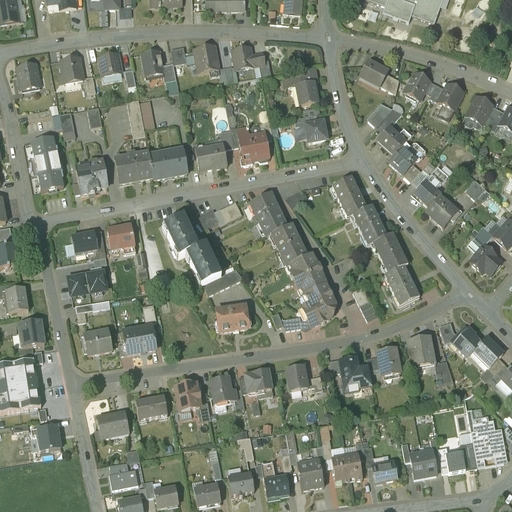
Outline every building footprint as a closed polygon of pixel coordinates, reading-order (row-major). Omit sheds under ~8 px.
[(7,1),(0,2),(0,28),(22,25),(22,24),(17,25),(13,1),(13,0),(7,1)] [(45,0),(47,7),(48,7),(47,5),(54,5),(54,6),(59,5),(60,12),(60,13),(76,11),(75,3),(76,3),(75,0),(45,0)] [(89,0),(96,0),(104,0),(104,12),(119,11),(117,0),(89,0)] [(148,0),(149,10),(150,10),(150,9),(158,9),(158,11),(160,11),(160,8),(163,8),(163,9),(180,8),(180,9),(181,9),(180,0),(148,0)] [(205,0),(205,14),(243,14),(243,7),(244,7),(244,6),(243,6),(242,0),(205,0)] [(301,0),(284,0),(283,16),(300,18),(301,0)] [(356,0),(384,10),(382,17),(408,26),(411,19),(434,27),(438,15),(435,13),(439,0),(356,0)] [(213,49),(193,52),(194,55),(196,64),(198,77),(218,73),(218,72),(216,63),(215,58),(213,49)] [(183,51),(170,53),(172,67),(172,69),(186,66),(184,57),(183,51)] [(249,51),(231,54),(235,73),(262,68),(263,68),(262,64),(261,58),(251,59),(249,51)] [(159,54),(140,58),(145,81),(145,80),(162,77),(163,77),(161,69),(159,54)] [(184,57),(186,66),(196,64),(194,55),(184,57)] [(117,57),(108,59),(108,60),(99,61),(98,61),(102,80),(103,80),(102,77),(108,76),(109,77),(111,77),(111,79),(121,77),(117,57)] [(79,61),(60,64),(64,87),(65,87),(65,85),(73,84),(74,86),(83,84),(79,61)] [(268,63),(262,64),(263,68),(262,68),(263,76),(270,75),(268,63)] [(388,75),(367,64),(358,80),(359,80),(360,80),(379,90),(378,91),(379,91),(380,90),(386,78),(388,75)] [(35,67),(16,70),(20,94),(30,92),(39,90),(38,90),(37,81),(35,67)] [(172,67),(161,69),(163,77),(162,77),(163,80),(164,86),(166,85),(175,84),(172,69),(172,67)] [(231,70),(224,71),(227,87),(234,86),(231,70)] [(227,87),(224,71),(218,72),(218,73),(221,88),(227,87)] [(313,71),(300,74),(301,79),(286,81),(288,91),(296,90),(300,110),(308,108),(308,109),(317,107),(313,86),(316,86),(313,71)] [(132,73),(124,75),(127,91),(135,89),(132,73)] [(429,85),(413,76),(403,97),(419,105),(424,95),(429,85)] [(398,84),(386,78),(380,90),(395,98),(398,84)] [(92,80),(86,82),(88,97),(95,96),(92,80)] [(178,96),(175,84),(166,85),(168,98),(178,96)] [(436,89),(429,85),(424,95),(431,99),(436,89)] [(463,96),(446,87),(443,93),(437,106),(444,110),(453,114),(463,96)] [(431,99),(429,102),(437,106),(443,93),(436,89),(431,99)] [(491,109),(475,101),(465,120),(481,129),(482,127),(491,110),(491,109)] [(138,104),(126,106),(132,142),(145,140),(138,104)] [(391,113),(380,107),(365,123),(366,124),(375,131),(391,113)] [(453,114),(444,110),(438,120),(447,125),(453,114)] [(491,110),(482,127),(489,131),(492,125),(498,114),(491,110)] [(511,113),(507,111),(504,117),(498,128),(498,129),(511,136),(511,113)] [(102,130),(98,112),(86,114),(90,132),(102,130)] [(391,113),(375,131),(375,132),(378,129),(384,135),(388,131),(388,132),(392,129),(391,129),(401,118),(391,113)] [(50,114),(27,118),(29,124),(51,120),(50,114)] [(498,114),(492,125),(498,128),(504,117),(498,114)] [(70,117),(59,119),(61,131),(62,138),(74,135),(70,117)] [(61,131),(59,119),(52,120),(54,132),(61,131)] [(315,119),(293,123),(295,131),(302,129),(317,126),(315,119)] [(364,143),(375,131),(366,124),(359,132),(364,143)] [(268,125),(261,127),(259,130),(259,131),(260,131),(262,139),(264,138),(265,144),(272,143),(268,125)] [(317,126),(302,129),(304,139),(307,139),(308,146),(325,142),(322,125),(317,126)] [(384,135),(378,129),(375,132),(382,138),(384,135)] [(250,133),(247,134),(247,131),(246,131),(246,132),(236,134),(239,150),(242,167),(243,168),(244,169),(251,168),(253,166),(252,165),(258,164),(258,165),(260,166),(267,165),(268,163),(268,162),(265,144),(264,138),(262,139),(260,131),(259,131),(258,132),(256,130),(252,131),(250,133)] [(234,132),(229,133),(230,134),(233,151),(239,150),(236,134),(235,131),(234,132)] [(388,132),(388,131),(384,135),(382,138),(383,139),(377,145),(393,159),(393,160),(405,147),(411,141),(402,133),(397,139),(388,132)] [(404,131),(402,133),(411,141),(413,138),(404,131)] [(230,134),(219,136),(221,149),(222,149),(223,153),(233,151),(230,134)] [(53,142),(53,141),(30,146),(32,156),(34,163),(37,179),(39,186),(38,186),(41,196),(63,191),(63,190),(61,182),(63,181),(56,150),(54,150),(53,142)] [(393,160),(388,166),(403,179),(413,168),(416,165),(418,165),(424,158),(424,155),(415,147),(413,148),(410,151),(405,147),(393,160)] [(221,149),(205,153),(204,149),(194,151),(198,175),(226,170),(223,153),(222,149),(221,149)] [(182,156),(162,159),(162,156),(161,157),(162,159),(149,162),(149,159),(148,159),(152,181),(153,183),(166,181),(166,180),(171,179),(171,180),(186,177),(182,153),(181,153),(182,156)] [(134,155),(126,157),(127,160),(114,163),(118,187),(133,185),(133,183),(137,183),(137,184),(152,181),(148,159),(148,156),(135,159),(134,155)] [(96,163),(87,165),(88,167),(80,168),(81,172),(75,173),(77,182),(78,188),(80,197),(88,196),(88,198),(95,196),(94,194),(100,193),(99,191),(107,190),(105,180),(106,180),(104,175),(104,174),(102,165),(97,166),(96,163)] [(413,168),(403,179),(410,186),(420,175),(413,168)] [(440,174),(447,181),(453,175),(445,168),(440,174)] [(430,180),(425,185),(435,194),(447,181),(440,174),(437,172),(430,180)] [(420,175),(410,186),(418,193),(425,185),(430,180),(422,173),(420,175)] [(339,206),(358,197),(350,181),(331,190),(339,206)] [(485,193),(474,184),(464,195),(474,204),(477,201),(485,193)] [(435,194),(425,185),(418,193),(413,198),(428,212),(439,200),(440,199),(435,194)] [(485,193),(477,201),(481,204),(482,203),(484,203),(485,201),(485,200),(485,199),(488,196),(485,193)] [(300,194),(284,202),(292,214),(307,207),(300,194)] [(269,197),(249,207),(255,220),(252,221),(255,229),(259,227),(265,240),(270,238),(286,230),(269,197)] [(358,197),(339,206),(346,222),(352,219),(366,212),(358,197)] [(457,216),(439,200),(428,212),(425,215),(443,231),(457,216)] [(214,215),(213,215),(218,225),(218,226),(220,229),(241,218),(235,204),(214,215)] [(366,212),(352,219),(366,250),(372,247),(386,239),(371,209),(366,212)] [(214,215),(212,213),(207,215),(213,228),(218,226),(218,225),(213,215),(214,215)] [(207,215),(195,221),(204,233),(213,228),(207,215)] [(197,252),(182,220),(163,229),(178,261),(185,258),(197,252)] [(511,226),(508,223),(493,239),(506,252),(511,245),(511,226)] [(286,230),(270,238),(273,244),(275,243),(277,247),(275,248),(281,259),(282,258),(284,262),(283,262),(286,268),(305,259),(290,228),(286,230)] [(130,229),(107,233),(110,253),(111,253),(122,251),(124,257),(135,255),(130,229)] [(487,233),(482,229),(477,235),(488,244),(493,239),(488,234),(489,233),(487,232),(487,233)] [(0,233),(0,246),(12,244),(10,231),(0,233)] [(488,244),(477,235),(473,240),(474,241),(483,249),(488,244)] [(94,236),(71,240),(74,258),(75,258),(75,257),(85,255),(85,256),(97,254),(94,236)] [(407,268),(392,237),(386,239),(372,247),(387,277),(403,269),(404,270),(407,268)] [(483,249),(474,241),(467,249),(476,257),(483,249)] [(7,247),(2,248),(2,250),(0,250),(0,271),(5,271),(5,272),(11,272),(11,270),(18,269),(15,248),(8,249),(7,247)] [(197,252),(185,258),(200,289),(202,288),(220,280),(205,248),(197,252)] [(483,249),(476,257),(468,265),(481,277),(484,274),(488,277),(492,273),(496,272),(500,268),(499,264),(483,249)] [(143,257),(136,258),(139,272),(146,270),(143,257)] [(305,259),(286,268),(301,299),(324,287),(325,287),(322,280),(323,279),(321,275),(322,274),(318,267),(317,267),(315,263),(314,264),(310,257),(305,259)] [(106,261),(93,263),(94,270),(107,267),(106,261)] [(387,277),(384,279),(387,285),(388,284),(390,288),(389,289),(399,310),(419,300),(404,270),(403,269),(387,277)] [(91,278),(102,276),(101,270),(90,272),(91,278)] [(220,280),(202,288),(208,299),(243,282),(235,273),(220,280)] [(83,279),(68,282),(71,299),(75,299),(83,297),(86,297),(86,296),(90,295),(90,296),(94,295),(102,294),(105,293),(102,276),(91,278),(87,279),(88,285),(84,286),(83,279)] [(8,288),(0,289),(0,301),(5,301),(5,295),(16,293),(16,294),(21,293),(19,286),(8,288)] [(301,299),(299,300),(305,297),(309,307),(301,311),(310,331),(318,327),(319,328),(324,325),(324,324),(330,321),(329,320),(331,318),(332,319),(332,318),(334,312),(335,311),(334,311),(332,309),(334,308),(330,300),(332,299),(329,294),(328,294),(324,287),(301,299)] [(363,290),(352,295),(359,309),(370,304),(363,290)] [(21,293),(16,294),(16,293),(5,295),(5,301),(8,317),(28,314),(24,291),(24,292),(24,293),(21,293)] [(91,307),(92,313),(110,311),(109,304),(91,307)] [(370,304),(359,309),(367,325),(378,320),(370,304)] [(91,307),(75,309),(76,316),(84,315),(92,313),(91,307)] [(153,308),(144,310),(147,328),(156,326),(153,308)] [(245,309),(215,314),(218,336),(232,334),(233,335),(233,334),(237,333),(237,334),(238,334),(238,333),(248,332),(245,309)] [(84,315),(76,316),(78,327),(86,325),(84,315)] [(278,317),(271,319),(276,332),(283,330),(280,323),(278,317)] [(299,320),(280,323),(283,330),(284,334),(301,331),(299,320)] [(40,324),(18,328),(21,351),(32,350),(44,348),(40,324)] [(464,329),(455,338),(456,338),(451,344),(455,343),(455,344),(453,347),(457,351),(464,344),(465,345),(471,339),(474,337),(468,331),(467,332),(464,329)] [(151,330),(122,336),(124,347),(126,358),(127,358),(155,353),(151,330)] [(107,333),(83,338),(87,359),(112,354),(107,333)] [(483,343),(479,347),(477,345),(471,339),(465,345),(464,344),(457,351),(466,361),(473,354),(484,364),(484,363),(490,369),(489,369),(489,370),(490,370),(498,362),(502,357),(486,341),(483,343)] [(428,340),(406,344),(413,377),(412,372),(424,369),(424,370),(433,369),(433,368),(434,367),(428,340)] [(124,347),(118,349),(120,359),(126,358),(124,347)] [(32,350),(21,351),(18,351),(19,358),(33,356),(32,350)] [(395,352),(377,355),(377,360),(380,372),(381,381),(400,377),(395,352)] [(43,366),(41,355),(34,356),(36,367),(43,366)] [(377,360),(366,362),(367,370),(368,374),(380,372),(377,360)] [(339,365),(338,365),(340,375),(344,395),(361,392),(357,372),(355,362),(339,365)] [(498,362),(490,370),(489,370),(487,372),(493,378),(496,375),(504,368),(498,362)] [(0,393),(37,387),(33,363),(0,368),(0,393)] [(338,363),(328,365),(331,377),(340,375),(338,365),(339,365),(338,363)] [(434,367),(433,368),(433,369),(437,389),(453,386),(446,365),(434,367)] [(504,368),(496,375),(501,381),(509,373),(504,368)] [(303,369),(285,373),(286,382),(288,381),(290,395),(307,392),(305,382),(303,369)] [(367,370),(357,372),(361,392),(371,390),(368,374),(367,370)] [(511,370),(509,373),(501,381),(500,382),(500,383),(502,381),(511,391),(511,370)] [(268,373),(251,377),(252,377),(244,379),(247,396),(255,395),(255,396),(256,396),(257,402),(272,400),(271,393),(268,373)] [(244,379),(238,380),(240,393),(241,398),(247,396),(244,379)] [(320,380),(305,382),(307,392),(314,391),(315,395),(322,394),(320,380)] [(230,395),(227,381),(209,385),(214,408),(233,404),(236,404),(234,394),(230,395)] [(196,396),(195,387),(189,388),(188,386),(180,388),(181,390),(175,391),(179,415),(195,412),(199,411),(199,408),(198,403),(199,403),(198,396),(196,396)] [(0,393),(0,410),(3,410),(4,415),(0,415),(0,417),(40,411),(37,387),(0,393)] [(240,393),(234,394),(236,404),(233,404),(235,414),(244,412),(241,398),(240,393)] [(163,399),(135,405),(138,424),(139,424),(139,423),(146,422),(146,423),(159,420),(159,419),(166,418),(166,419),(167,419),(163,399)] [(207,406),(199,408),(199,411),(195,412),(196,418),(198,419),(199,426),(210,424),(207,406)] [(258,406),(251,407),(253,419),(260,418),(258,406)] [(40,425),(47,424),(45,412),(38,414),(40,425)] [(487,420),(482,421),(480,412),(466,415),(472,446),(476,470),(476,471),(503,466),(502,456),(505,456),(501,432),(494,433),(493,423),(487,424),(487,420)] [(124,417),(96,422),(101,443),(110,441),(110,440),(127,436),(127,437),(128,437),(124,417)] [(27,427),(12,429),(13,436),(28,434),(27,427)] [(56,429),(31,433),(32,442),(39,441),(40,455),(60,452),(56,429)] [(249,441),(237,443),(238,453),(243,452),(246,464),(253,463),(249,441)] [(438,460),(435,442),(429,443),(431,456),(432,461),(438,460)] [(329,443),(321,444),(324,462),(325,464),(325,462),(331,461),(332,461),(329,443)] [(361,446),(354,447),(356,458),(357,458),(358,464),(364,463),(362,452),(361,446)] [(472,446),(460,448),(457,451),(458,456),(444,459),(448,477),(464,474),(464,472),(467,471),(468,472),(476,470),(472,446)] [(409,460),(407,447),(401,449),(404,466),(410,465),(409,460)] [(322,450),(315,451),(317,463),(324,462),(322,450)] [(362,452),(364,463),(366,472),(372,470),(374,470),(371,451),(362,452)] [(137,453),(124,456),(126,467),(139,465),(137,453)] [(295,455),(288,456),(290,468),(297,467),(295,455)] [(431,456),(420,458),(425,481),(436,479),(432,461),(431,456)] [(288,458),(281,460),(284,476),(291,474),(288,458)] [(356,458),(344,461),(349,486),(348,483),(354,482),(354,485),(362,484),(358,464),(357,458),(356,458)] [(420,458),(409,460),(410,465),(413,483),(425,481),(420,458)] [(344,461),(331,463),(331,461),(330,461),(335,489),(336,488),(335,485),(341,484),(342,487),(349,486),(344,461)] [(218,465),(211,466),(214,483),(221,482),(218,465)] [(318,465),(312,466),(312,468),(306,469),(306,467),(296,469),(301,495),(323,491),(318,465)] [(374,470),(372,470),(375,487),(396,483),(392,466),(374,470)] [(127,467),(109,469),(111,478),(128,475),(127,467)] [(275,482),(272,467),(261,469),(267,502),(288,498),(285,480),(275,482)] [(111,478),(108,479),(112,495),(138,489),(135,473),(128,475),(111,478)] [(250,477),(227,481),(231,500),(237,499),(237,501),(242,500),(242,498),(254,496),(250,477)] [(152,485),(143,487),(144,492),(147,502),(154,501),(153,495),(154,495),(152,485)] [(216,489),(193,493),(197,511),(220,507),(216,489)] [(154,495),(153,495),(154,501),(156,511),(158,511),(167,510),(177,508),(177,509),(177,508),(174,491),(154,495)] [(140,504),(147,502),(144,492),(137,493),(139,501),(140,504)] [(139,501),(118,505),(118,511),(141,511),(140,504),(139,501)]
